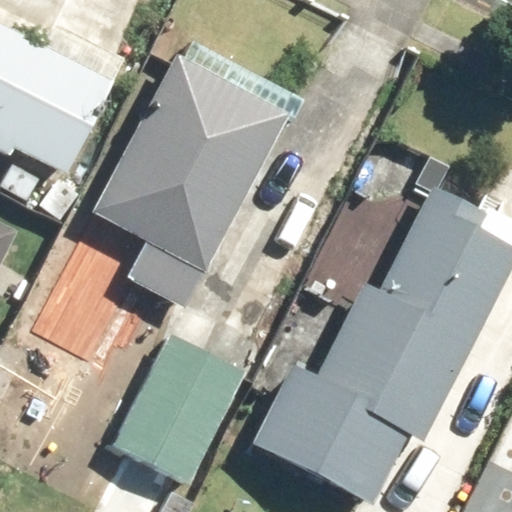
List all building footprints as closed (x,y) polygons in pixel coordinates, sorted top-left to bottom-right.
[(0,43),(0,154),(50,179),(94,90),(0,43)] [(191,279),(271,121),(157,64),(77,222),(191,279)] [(235,456),(343,511),(372,511),(505,258),(374,190),(235,456)] [(0,511),(1,511),(20,474),(0,464),(0,406),(25,357),(0,344),(0,511)] [(234,383),(156,347),(105,455),(182,492),(234,383)]
